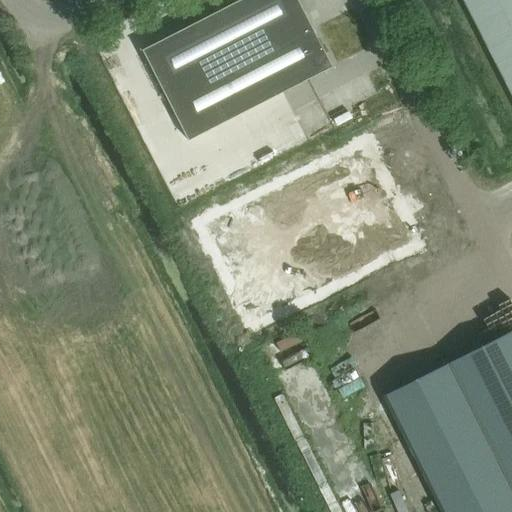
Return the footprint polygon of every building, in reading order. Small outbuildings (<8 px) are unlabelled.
[(188,141),(207,131),(332,67),(297,0),(240,0),(142,50),(188,141)] [(511,0),(463,0),(511,95),(511,0)] [(368,137),(198,222),(252,329),(422,244),(368,137)] [(304,332),(283,340),(285,346),(307,339),(304,332)] [(511,332),(449,364),(511,488),(511,332)] [(511,511),(511,488),(449,364),(384,397),(441,511),(511,511)]
